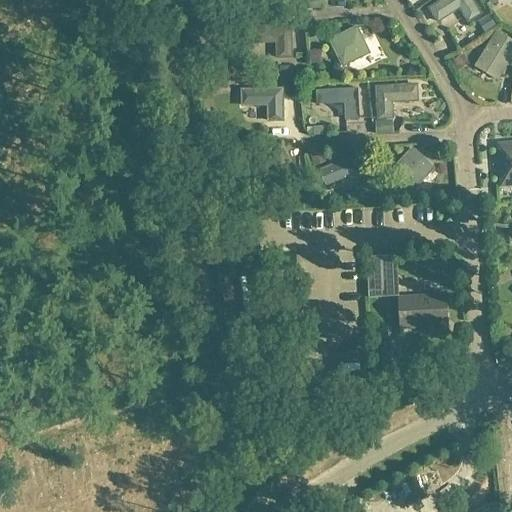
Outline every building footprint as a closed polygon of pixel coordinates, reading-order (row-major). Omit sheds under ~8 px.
[(470,0),(444,0),(429,10),(438,23),(459,9),(468,23),(480,15),(470,0)] [(290,27),(250,28),(251,44),(276,43),(277,59),(291,59),(290,27)] [(367,56),(354,30),(330,42),(342,68),(367,56)] [(480,62),(493,70),(500,59),(511,65),(511,63),(511,38),(499,31),(480,62)] [(376,89),(378,120),(392,119),(391,103),(417,102),(416,86),(376,89)] [(358,88),(317,90),(318,106),(344,105),(345,121),(359,120),(358,88)] [(268,122),(283,122),(282,90),(242,91),(242,107),(268,106),(268,122)] [(511,145),(508,146),(498,146),(500,187),(511,187),(511,186),(511,145)] [(412,193),(435,170),(412,148),(389,172),(412,193)] [(240,166),(251,159),(245,150),(234,156),(240,166)] [(281,188),(299,178),(282,150),(244,171),(253,187),(275,175),(281,188)] [(361,154),(319,172),(326,188),(367,170),(361,154)] [(404,262),(386,262),(386,291),(403,291),(404,262)] [(446,295),(398,298),(400,332),(448,329),(446,295)] [(400,342),(380,343),(382,368),(401,367),(400,342)]
